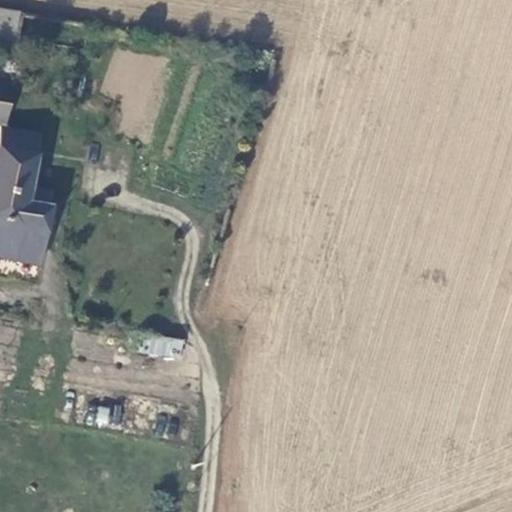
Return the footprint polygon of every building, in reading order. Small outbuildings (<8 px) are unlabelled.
[(18,19),(0,15),(0,51),(13,54),(18,19)] [(0,131),(2,131),(10,91),(0,89),(0,131)] [(0,253),(40,263),(51,204),(27,201),(32,183),(39,138),(2,131),(0,131),(0,253)] [(55,188),(32,183),(27,201),(51,204),(55,188)] [(0,267),(38,275),(40,263),(0,253),(0,267)] [(145,335),(143,354),(181,358),(183,338),(145,335)] [(96,422),(117,425),(119,410),(98,407),(96,422)]
